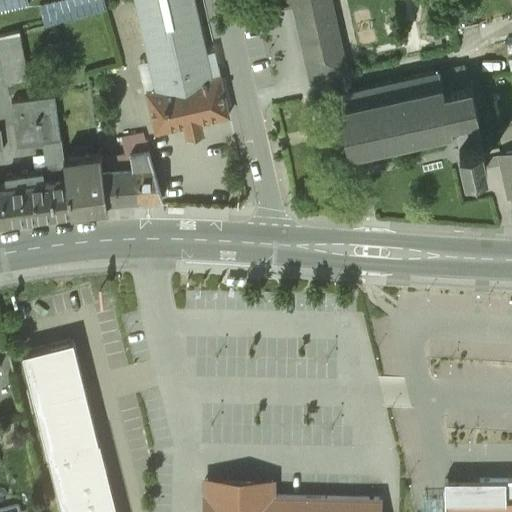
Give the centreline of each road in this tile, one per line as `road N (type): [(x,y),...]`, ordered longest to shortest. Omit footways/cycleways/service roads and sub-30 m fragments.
road 1 (primary): [(0,256),(135,238),(276,243)]
road 2 (residential): [(276,243),(226,0)]
road 3 (primary): [(276,243),(511,257)]
